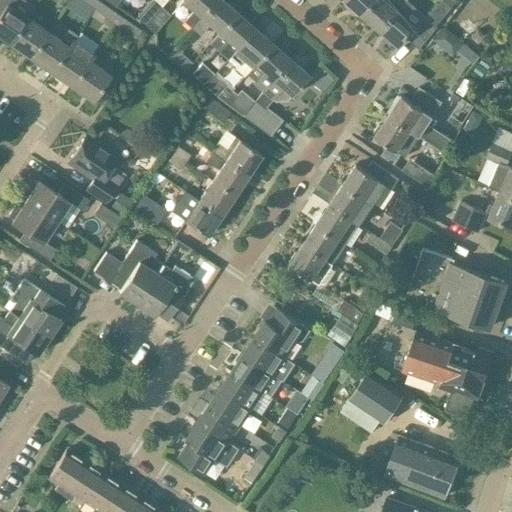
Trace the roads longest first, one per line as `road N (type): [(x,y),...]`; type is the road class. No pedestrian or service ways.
road 1 (residential): [(175,358),(352,92),(350,57),(284,0)]
road 2 (residential): [(35,391),(93,308),(175,358)]
road 3 (residential): [(0,186),(44,118),(43,108),(0,80)]
